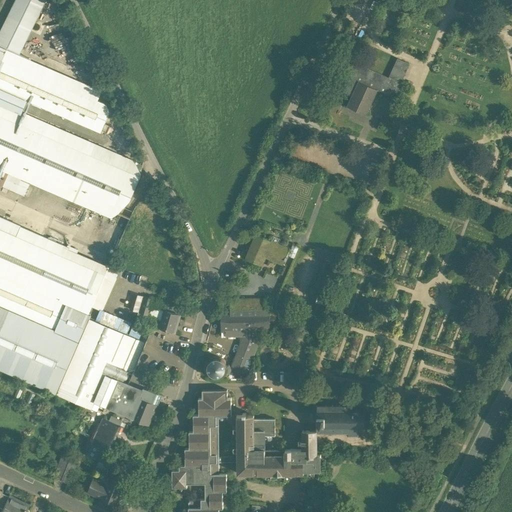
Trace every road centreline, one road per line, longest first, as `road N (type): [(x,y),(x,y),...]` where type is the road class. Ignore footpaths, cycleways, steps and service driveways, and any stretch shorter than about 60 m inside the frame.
road 1 (unclassified): [(74,0),(215,278)]
road 2 (residential): [(215,278),(327,30)]
road 3 (residential): [(139,511),(180,417),(215,278)]
road 4 (secondary): [(511,387),(447,511)]
